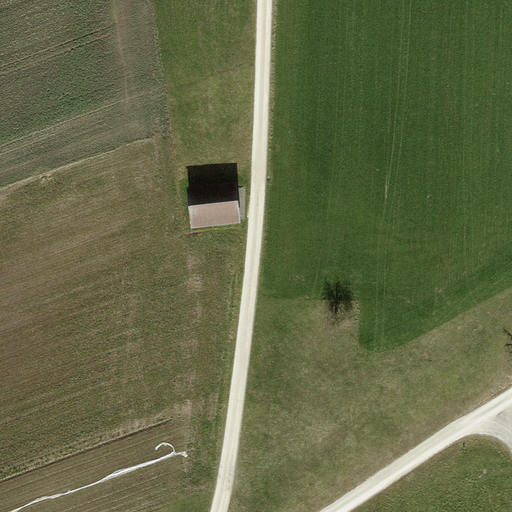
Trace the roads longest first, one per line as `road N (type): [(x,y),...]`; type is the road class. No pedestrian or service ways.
road 1 (track): [(219,511),(255,222),(264,0)]
road 2 (track): [(337,511),(511,401)]
